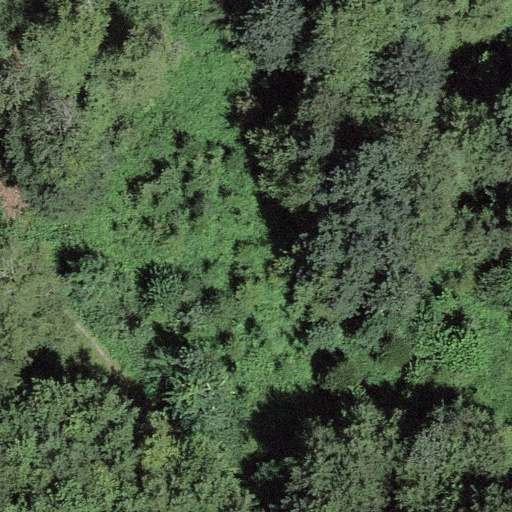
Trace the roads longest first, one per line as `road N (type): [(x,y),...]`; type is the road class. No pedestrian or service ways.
road 1 (track): [(231,511),(194,453),(151,406),(62,311),(0,261)]
road 2 (track): [(151,406),(0,399)]
